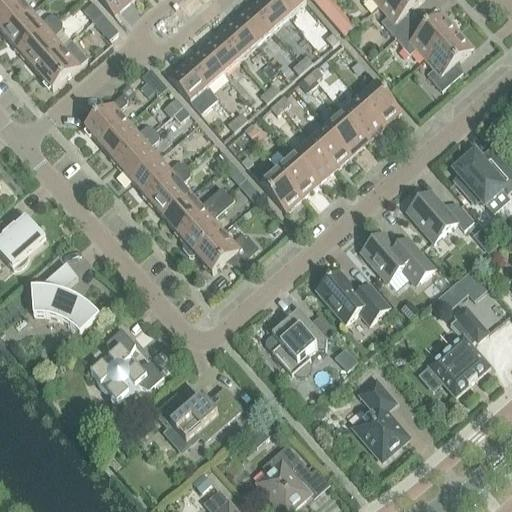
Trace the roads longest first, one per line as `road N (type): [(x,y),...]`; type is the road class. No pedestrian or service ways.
road 1 (residential): [(511,75),(203,342),(176,323),(34,149)]
road 2 (residential): [(34,149),(207,0)]
